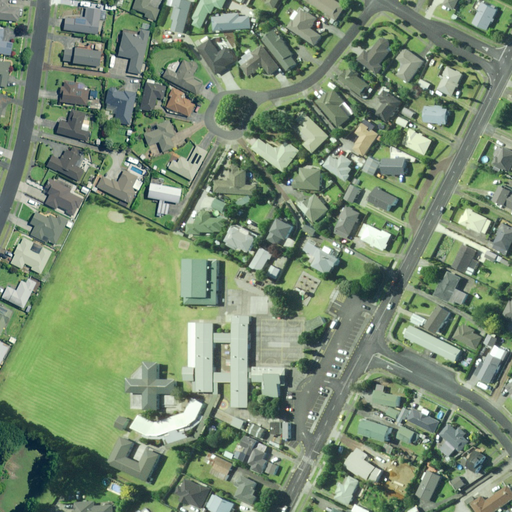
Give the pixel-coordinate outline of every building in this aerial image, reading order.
[(6,4),(5,0),(0,0),(0,18),(17,21),(17,17),(18,17),(18,16),(19,10),(18,10),(18,7),(6,5),(6,6),(4,5),(6,4)] [(147,5),(148,0),(134,0),(131,8),(145,13),(143,16),(149,18),(155,20),(159,9),(147,5)] [(185,33),(194,1),(190,0),(176,0),(175,5),(177,6),(174,18),(176,19),(173,29),(185,33)] [(223,9),(227,0),(203,0),(194,17),(197,19),(194,24),(202,28),(210,12),(212,13),(216,5),(223,9)] [(275,8),(279,0),(268,0),(266,3),(275,8)] [(346,6),(336,0),(307,0),(337,20),(346,6)] [(446,0),(445,3),(443,5),(454,10),(455,10),(459,0),(446,0)] [(494,21),(495,19),(494,19),(498,10),(495,9),(496,7),(493,5),(492,7),(482,2),(478,10),(480,11),(474,23),(488,31),(492,21),(494,22),(494,21)] [(97,34),(100,10),(100,9),(85,6),(85,7),(84,17),(79,16),(79,17),(74,16),(74,18),(71,18),(69,17),(65,17),(64,17),(64,19),(63,27),(62,29),(69,30),(82,32),(97,34)] [(314,23),(318,18),(307,11),(307,12),(303,9),(295,20),(293,19),(292,21),(288,27),(315,45),(322,35),(311,28),(312,27),(315,24),(314,23)] [(216,30),(251,28),(250,16),(240,16),(240,13),(227,13),(226,14),(226,16),(220,16),(214,17),(215,30),(216,30)] [(0,53),(9,55),(10,51),(11,42),(0,40),(1,39),(2,35),(2,34),(1,34),(2,29),(2,28),(0,27),(0,53)] [(147,32),(148,30),(138,28),(138,31),(137,34),(121,31),(119,42),(118,46),(116,54),(116,55),(130,58),(127,71),(139,74),(142,62),(147,32)] [(283,37),(281,34),(279,36),(275,30),(270,34),(264,38),(263,39),(287,71),(297,63),(291,55),(293,53),(287,44),(285,42),(286,41),(283,37)] [(388,48),(391,45),(390,40),(386,37),(381,38),(377,43),(374,47),(370,52),(367,50),(366,49),(364,51),(360,57),(359,58),(358,59),(377,74),(383,67),(380,64),(391,51),(388,48)] [(221,53),(212,40),(199,48),(218,76),(227,69),(226,68),(237,60),(229,48),(221,53)] [(270,75),(280,68),(280,67),(263,44),(252,53),(254,56),(247,62),(245,59),(243,61),(244,63),(243,65),(241,66),(249,76),(254,72),(255,73),(257,71),(259,70),(260,69),(259,68),(263,65),(269,74),(270,75)] [(89,65),(97,66),(99,51),(74,47),(73,47),(72,49),(65,48),(63,48),(61,60),(64,60),(71,61),(71,62),(72,63),(89,65)] [(424,61),(414,53),(408,49),(404,49),(397,58),(400,60),(404,64),(398,72),(397,74),(408,83),(424,61)] [(188,61),(188,62),(182,59),(182,60),(175,73),(170,70),(165,67),(162,74),(161,76),(196,94),(202,83),(201,83),(192,78),(193,77),(194,76),(192,75),(193,73),(197,66),(195,62),(192,60),(188,61)] [(0,60),(0,86),(5,87),(6,86),(7,74),(9,62),(0,60)] [(461,72),(457,70),(448,66),(443,74),(445,75),(438,89),(441,90),(452,96),(457,86),(458,87),(460,84),(458,83),(463,74),(461,72)] [(358,76),(360,73),(351,67),(348,71),(345,69),(344,71),(339,77),(338,78),(347,84),(362,97),(365,93),(371,86),(369,84),(358,76)] [(153,83),(153,81),(154,80),(146,78),(146,81),(145,81),(139,109),(152,112),(154,105),(156,97),(157,97),(157,98),(158,98),(162,99),(164,86),(165,85),(163,85),(161,85),(153,83)] [(430,84),(421,79),(418,85),(427,89),(430,84)] [(64,102),(86,105),(88,90),(76,88),(77,82),(63,80),(63,86),(60,86),(59,88),(58,93),(60,93),(59,99),(59,101),(64,102)] [(123,92),(116,90),(114,87),(110,87),(107,89),(106,93),(104,102),(107,103),(109,103),(109,105),(116,106),(113,120),(113,122),(129,125),(135,92),(133,92),(124,90),(123,90),(123,92)] [(186,115),(188,116),(194,104),(189,102),(190,101),(182,97),(181,98),(179,97),(182,92),(172,87),(170,90),(168,95),(170,96),(165,106),(176,112),(177,111),(186,115)] [(345,102),(338,93),(335,89),(330,93),(328,91),(327,92),(319,99),(316,101),(318,103),(338,127),(350,117),(341,106),(345,102)] [(401,101),(397,98),(384,89),(378,97),(382,100),(380,101),(383,103),(376,113),(375,114),(386,122),(401,101)] [(443,108),(443,106),(435,105),(435,106),(427,106),(425,105),(424,122),(430,122),(438,123),(438,125),(439,125),(442,125),(442,123),(447,124),(447,114),(449,114),(449,111),(448,111),(448,109),(443,108)] [(414,112),(406,108),(405,107),(401,113),(410,118),(411,117),(412,116),(412,114),(414,112)] [(83,119),(84,114),(85,113),(70,109),(68,118),(67,120),(67,122),(61,120),(58,119),(55,132),(87,141),(89,131),(85,130),(86,124),(87,121),(83,119)] [(310,138),(304,144),(312,153),(329,136),(305,112),(297,119),(303,124),(299,128),(310,138)] [(406,126),(408,121),(399,116),(396,122),(405,127),(406,126)] [(171,127),(170,125),(168,120),(157,124),(155,124),(157,129),(146,133),(142,134),(147,146),(149,145),(157,141),(161,152),(173,148),(169,137),(174,135),(171,127)] [(363,156),(379,134),(372,129),(371,132),(368,129),(369,127),(362,122),(355,132),(361,136),(356,143),(357,143),(353,149),(354,149),(363,156)] [(423,134),(422,133),(421,133),(420,134),(416,132),(416,131),(411,128),(407,136),(406,136),(402,143),(425,155),(433,140),(423,135),(423,134)] [(267,143),(261,139),(260,138),(253,147),(252,148),(283,172),(300,150),(291,143),(290,143),(288,147),(285,145),(284,144),(282,147),(276,148),(269,143),(268,144),(267,143)] [(76,155),(78,150),(79,149),(72,146),(69,151),(67,150),(65,149),(62,155),(61,154),(58,159),(52,155),(50,155),(45,166),(55,171),(55,170),(78,181),(83,170),(74,165),(76,160),(78,160),(80,157),(76,155)] [(206,151),(205,151),(195,146),(187,161),(179,157),(179,158),(176,162),(173,160),(171,160),(167,168),(191,180),(191,179),(202,158),(206,151)] [(509,172),(511,166),(511,150),(505,147),(504,149),(500,157),(497,155),(493,163),(509,172)] [(350,160),(347,157),(342,154),(341,156),(339,158),(339,159),(337,158),(336,158),(336,159),(332,156),(331,155),(323,165),(345,181),(346,180),(350,175),(348,174),(352,169),(348,166),(352,161),(350,160)] [(374,175),(381,162),(370,156),(363,170),(374,175)] [(406,168),(406,161),(406,157),(397,157),(397,158),(390,158),(383,158),(383,162),(383,174),(386,174),(393,174),(393,176),(396,176),(396,174),(406,174),(406,171),(408,171),(408,168),(406,168)] [(247,171),(248,169),(240,169),(240,166),(232,165),(231,175),(231,178),(229,178),(229,180),(215,179),(214,192),(215,192),(217,192),(256,195),(257,185),(247,184),(247,171)] [(312,168),(303,168),(301,167),(300,171),(300,175),(300,179),(294,179),(294,188),(320,190),(321,170),(321,169),(318,169),(312,168)] [(137,177),(127,172),(123,169),(117,182),(111,179),(110,180),(103,177),(101,176),(96,187),(106,192),(129,203),(132,198),(134,193),(132,187),(137,177)] [(162,185),(150,183),(149,183),(146,197),(153,198),(159,199),(158,203),(155,215),(160,216),(160,213),(162,213),(166,214),(168,204),(163,203),(163,200),(177,203),(179,192),(180,189),(162,185)] [(354,202),(361,189),(352,184),(345,198),(353,203),(354,202)] [(511,189),(502,185),(498,194),(495,200),(506,205),(506,206),(511,208),(511,189)] [(383,208),(387,211),(391,203),(394,205),(398,197),(381,189),(381,188),(377,186),(377,187),(376,187),(373,193),(373,194),(370,193),(366,200),(375,205),(375,206),(378,207),(378,206),(382,208),(383,208)] [(324,204),(320,199),(315,193),(312,196),(310,197),(306,201),(302,196),(297,201),(295,202),(312,223),(329,210),(324,204)] [(227,204),(223,201),(217,198),(216,200),(213,206),(223,212),(227,204)] [(70,201),(65,212),(69,214),(74,203),(70,201)] [(350,236),(350,235),(357,221),(358,222),(360,219),(358,218),(361,213),(353,209),(354,208),(350,206),(349,207),(346,206),(344,211),(342,210),(339,218),(340,218),(335,228),(336,229),(334,233),(347,239),(349,235),(350,236)] [(486,233),(492,221),(488,219),(488,218),(468,208),(464,215),(463,215),(459,222),(468,227),(467,228),(470,229),(471,228),(481,233),(482,231),(486,233)] [(224,227),(225,218),(211,218),(212,214),(208,214),(208,211),(204,210),(204,213),(200,213),(200,216),(198,216),(197,224),(188,224),(188,233),(201,234),(201,232),(210,232),(214,232),(214,231),(222,231),(222,226),(224,227)] [(58,216),(57,215),(56,218),(49,214),(47,217),(34,211),(29,222),(28,223),(34,226),(31,232),(29,234),(31,235),(40,240),(42,236),(48,238),(47,241),(55,245),(55,244),(66,221),(67,220),(58,216)] [(297,227),(283,219),(276,230),(274,229),(268,240),(278,246),(283,237),(289,240),(297,227)] [(495,244),(493,246),(493,248),(506,254),(507,253),(509,254),(511,250),(509,248),(511,242),(511,227),(503,222),(498,231),(497,233),(499,234),(494,243),(495,244)] [(375,246),(384,251),(386,248),(386,249),(388,244),(392,235),(383,230),(383,231),(369,224),(369,225),(365,223),(364,226),(359,235),(363,237),(362,239),(363,240),(372,244),(371,245),(374,247),(375,246)] [(313,236),(317,230),(306,224),(304,229),(303,230),(313,236)] [(257,240),(257,239),(256,237),(252,234),(249,235),(243,231),(243,230),(238,227),(235,227),(232,233),(228,240),(229,241),(227,244),(237,250),(237,249),(240,251),(241,250),(242,248),(241,248),(241,247),(248,250),(251,252),(257,240)] [(29,250),(32,243),(22,238),(19,244),(17,243),(13,252),(14,253),(10,261),(10,263),(21,268),(24,263),(31,267),(30,269),(40,274),(41,271),(51,252),(45,249),(41,247),(38,254),(29,250)] [(324,251),(318,248),(315,246),(317,244),(309,240),(304,250),(311,253),(310,255),(312,257),(312,258),(310,262),(314,264),(313,266),(330,274),(335,266),(336,267),(340,259),(336,257),(340,249),(334,246),(333,249),(327,246),(324,251)] [(468,246),(466,244),(464,243),(463,245),(458,255),(453,266),(466,273),(466,271),(472,274),(474,269),(469,266),(477,250),(468,246)] [(250,266),(261,273),(269,259),(271,260),(274,255),(262,247),(250,266)] [(485,257),(494,262),(497,255),(488,250),(485,257)] [(220,300),(220,269),(220,255),(189,255),(189,271),(189,276),(189,292),(189,300),(208,300),(220,300)] [(282,269),(274,265),(269,275),(277,279),(282,269)] [(463,304),(468,294),(457,288),(462,278),(449,271),(444,282),(442,281),(440,284),(435,295),(450,303),(450,301),(455,304),(456,301),(463,304)] [(35,282),(29,279),(27,278),(25,283),(20,281),(17,287),(16,289),(15,291),(8,287),(6,286),(5,288),(2,295),(1,297),(14,304),(22,308),(30,294),(35,282)] [(511,301),(503,317),(511,321),(511,301)] [(437,334),(446,319),(451,312),(439,305),(428,322),(427,325),(425,327),(432,331),(437,334)] [(2,308),(0,306),(0,333),(4,325),(5,324),(6,323),(11,312),(2,308)] [(312,328),(329,319),(324,311),(313,317),(308,320),(312,328)] [(196,378),(196,389),(216,390),(217,379),(235,380),(234,405),(251,405),(251,375),(256,375),(255,379),(266,380),(266,395),(282,395),(282,381),(285,382),(285,383),(289,383),(289,365),(256,365),(255,370),(252,370),(253,321),(253,313),(236,313),(236,331),(217,331),(217,320),(201,320),(200,366),(198,366),(198,365),(187,365),(187,378),(196,378)] [(425,319),(414,314),(413,314),(412,318),(411,319),(420,324),(422,325),(425,319)] [(475,330),(464,324),(463,324),(462,327),(461,326),(459,325),(453,337),(465,343),(476,349),(482,337),(481,337),(477,335),(473,333),(475,330)] [(461,350),(412,326),(411,325),(405,337),(425,347),(436,352),(455,362),(461,350)] [(485,343),(494,348),(498,339),(489,334),(485,343)] [(491,383),(502,359),(490,353),(487,358),(485,362),(486,362),(478,378),(491,383)] [(161,363),(147,363),(146,380),(130,379),(129,393),(146,393),(146,410),(159,411),(160,394),(177,394),(177,380),(161,380),(161,363)] [(384,391),(377,390),(376,390),(374,402),(385,404),(385,405),(387,405),(387,404),(391,405),(398,406),(399,395),(399,394),(385,392),(386,391),(384,391)] [(192,425),(202,418),(205,413),(201,410),(206,400),(195,395),(191,402),(189,406),(187,410),(186,410),(184,411),(171,415),(169,415),(166,417),(157,419),(152,416),(142,411),(136,424),(147,430),(145,433),(150,435),(162,436),(165,434),(167,440),(189,434),(186,427),(192,425)] [(396,418),(399,411),(390,406),(386,413),(396,418)] [(410,410),(406,407),(404,406),(399,416),(405,419),(405,418),(410,410)] [(433,418),(425,414),(414,408),(409,419),(409,420),(417,424),(419,425),(430,431),(436,420),(433,418)] [(233,426),(236,419),(214,410),(211,416),(233,426)] [(130,420),(123,416),(117,427),(125,431),(130,420)] [(236,419),(233,426),(242,430),(246,421),(237,417),(236,419)] [(272,430),(283,430),(283,418),(273,417),(272,430)] [(360,432),(386,441),(388,435),(391,425),(364,417),(360,432)] [(457,429),(453,425),(449,422),(449,423),(446,426),(440,433),(444,437),(445,438),(447,440),(440,448),(449,456),(456,448),(460,452),(470,441),(470,440),(464,436),(466,433),(467,433),(460,426),(457,429)] [(247,432),(260,439),(265,429),(251,423),(247,432)] [(400,439),(409,443),(410,440),(414,442),(418,434),(414,432),(415,431),(403,425),(397,437),(400,439)] [(265,452),(267,447),(257,442),(257,441),(246,436),(242,445),(241,446),(245,448),(243,452),(241,451),(241,452),(237,450),(234,456),(229,453),(228,456),(233,458),(253,466),(251,470),(262,474),(264,470),(268,461),(267,461),(264,459),(266,453),(265,452)] [(209,449),(196,443),(194,446),(198,449),(199,448),(203,450),(204,449),(208,451),(209,449)] [(364,452),(367,447),(361,443),(361,444),(355,452),(354,451),(354,452),(351,455),(345,463),(345,465),(359,475),(360,473),(367,478),(368,478),(383,486),(389,474),(389,473),(376,466),(365,459),(368,455),(364,452)] [(396,446),(387,443),(383,451),(392,455),(396,446)] [(183,450),(178,447),(172,444),(156,476),(157,477),(167,482),(183,450)] [(402,458),(410,462),(414,456),(410,454),(411,451),(406,449),(402,458)] [(483,459),(485,457),(486,455),(477,449),(470,460),(464,456),(460,462),(466,465),(466,466),(467,465),(470,467),(471,468),(470,468),(471,469),(473,470),(474,469),(477,472),(481,466),(483,464),(483,463),(481,461),(482,459),(483,459)] [(233,465),(232,464),(209,452),(207,456),(205,461),(209,464),(213,466),(210,473),(225,481),(226,480),(233,465)] [(153,477),(132,466),(119,459),(112,472),(146,489),(151,479),(153,477)] [(270,464),(266,472),(273,475),(277,467),(270,464)] [(442,476),(438,474),(428,469),(416,494),(430,500),(442,476)] [(245,477),(243,476),(241,475),(238,482),(236,481),(235,484),(234,485),(239,488),(239,489),(235,497),(253,505),(257,497),(254,495),(252,494),(255,487),(257,483),(250,480),(246,478),(245,477)] [(359,481),(359,480),(350,475),(349,476),(345,485),(343,484),(341,482),(336,492),(337,492),(334,497),(349,505),(354,495),(352,494),(359,481)] [(465,483),(461,477),(459,475),(450,481),(456,490),(457,489),(459,491),(461,489),(460,487),(465,483)] [(511,499),(511,488),(509,484),(506,486),(505,487),(494,495),(486,500),(482,494),(475,499),(470,503),(476,511),(493,511),(494,511),(511,499)] [(234,511),(236,510),(233,508),(235,504),(214,494),(211,499),(208,507),(210,508),(210,510),(214,511),(234,511)] [(475,499),(473,496),(472,495),(464,500),(467,504),(475,499)] [(95,506),(95,502),(95,501),(75,502),(75,503),(75,511),(73,511),(113,511),(113,505),(105,505),(100,506),(95,506)] [(368,511),(369,510),(357,504),(356,503),(355,505),(352,511),(348,509),(346,511),(345,511),(334,507),(331,511),(368,511)]
